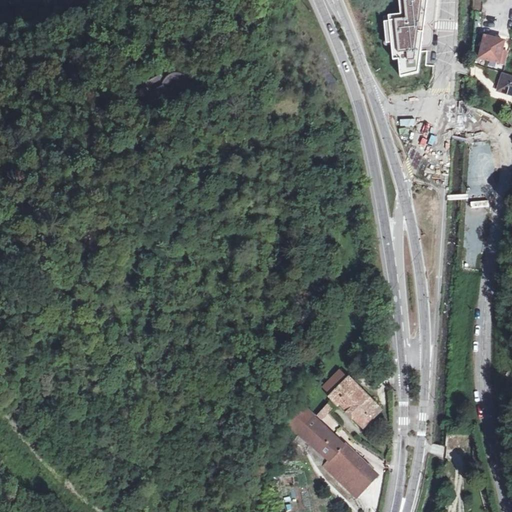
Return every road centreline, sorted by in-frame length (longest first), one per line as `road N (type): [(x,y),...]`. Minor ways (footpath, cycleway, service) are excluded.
road 1 (tertiary): [(434,110),(489,122),(506,151),(482,363),(509,511)]
road 2 (secondary): [(403,511),(419,443),(425,356),(413,230),(384,134)]
road 3 (secondary): [(372,142),(392,225),(405,355),(397,511)]
road 4 (track): [(52,108),(238,20),(226,5),(156,0)]
